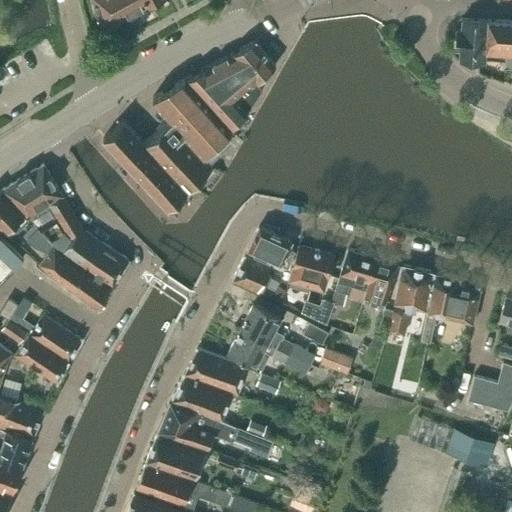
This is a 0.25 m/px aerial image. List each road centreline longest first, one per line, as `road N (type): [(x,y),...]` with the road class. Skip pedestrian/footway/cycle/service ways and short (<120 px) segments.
road 1 (residential): [(114,511),(157,400),(253,209),(511,280)]
road 2 (residential): [(21,511),(66,396),(142,262),(95,212),(44,137)]
road 3 (tertiary): [(102,100),(244,25)]
road 4 (tertiary): [(511,109),(457,81),(413,16)]
